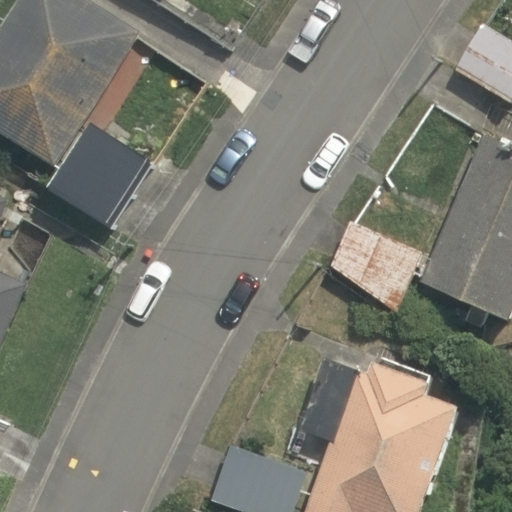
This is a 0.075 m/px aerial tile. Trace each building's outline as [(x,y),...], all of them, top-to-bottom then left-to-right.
[(138,33),(88,0),(18,0),(0,28),(0,132),(51,166),(138,33)] [(511,42),(482,24),(454,69),(511,104),(511,101),(511,42)] [(151,171),(91,130),(51,190),(111,230),(151,171)] [(511,157),(474,145),(427,285),(511,313),(511,157)] [(0,338),(24,284),(0,273),(0,198),(0,197),(0,338)] [(425,392),(431,374),(370,351),(362,371),(320,356),(294,428),(326,440),(299,511),(411,511),(453,402),(425,392)] [(285,511),(299,475),(229,449),(206,511),(285,511)]
